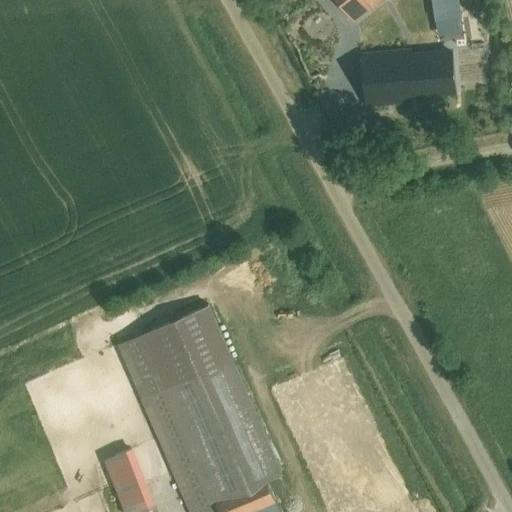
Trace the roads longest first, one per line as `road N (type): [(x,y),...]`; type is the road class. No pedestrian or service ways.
road 1 (unclassified): [(443,384),(338,185)]
road 2 (unclassified): [(338,185),(246,0)]
road 3 (unclassified): [(338,185),(511,140)]
road 4 (residential): [(511,508),(443,384)]
